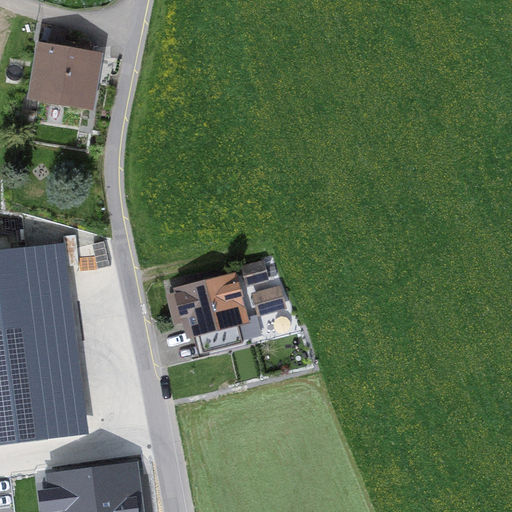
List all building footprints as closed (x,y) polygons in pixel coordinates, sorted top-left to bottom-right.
[(102,55),(39,45),(31,98),(94,107),(102,55)] [(0,446),(88,435),(63,245),(0,252),(0,446)] [(261,258),(242,263),(247,284),(266,279),(261,258)] [(237,272),(177,287),(189,335),(249,320),(237,272)] [(276,284),(252,290),(258,312),(282,306),(276,284)] [(146,511),(139,462),(47,474),(52,511),(146,511)]
